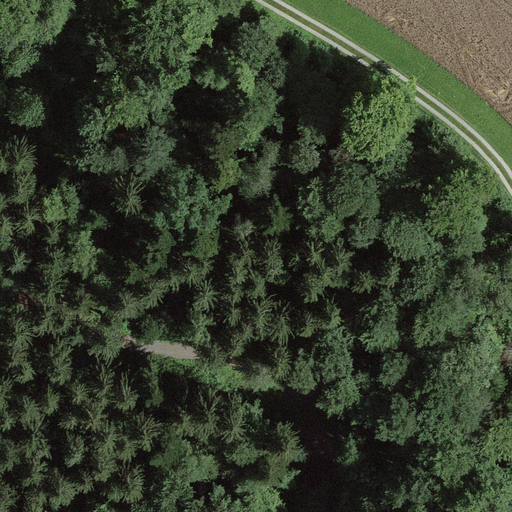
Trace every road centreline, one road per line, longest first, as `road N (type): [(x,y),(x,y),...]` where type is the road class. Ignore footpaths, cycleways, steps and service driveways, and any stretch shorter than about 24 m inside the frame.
road 1 (track): [(0,289),(39,320),(91,341),(247,364),(297,394),(319,449),(296,497),(279,511)]
road 2 (track): [(511,183),(431,102),(266,0)]
